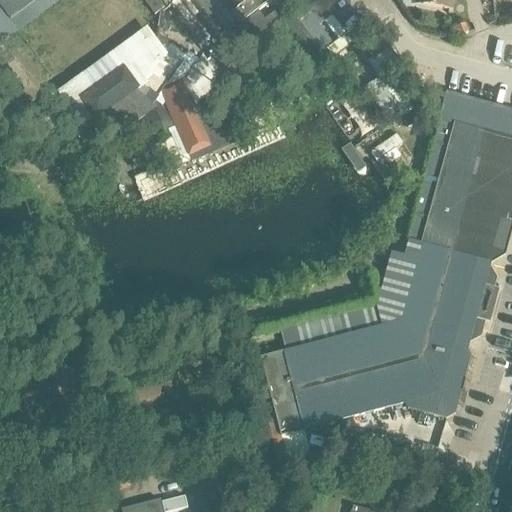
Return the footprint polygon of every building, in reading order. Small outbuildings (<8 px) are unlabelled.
[(44,0),(0,0),(0,7),(13,24),(44,0)] [(161,0),(169,9),(172,7),(185,26),(198,16),(219,44),(243,26),(242,24),(232,11),(225,17),(212,0),(161,0)] [(212,0),(225,17),(232,11),(247,0),(212,0)] [(247,0),(232,11),(242,24),(274,0),(247,0)] [(298,0),(294,0),(282,10),(324,65),(353,42),(348,46),(343,37),(333,44),(298,0)] [(453,12),(453,0),(410,0),(410,7),(453,12)] [(267,16),(254,25),(275,56),(288,47),(267,16)] [(458,38),(467,35),(464,26),(454,29),(458,38)] [(119,69),(122,66),(138,55),(146,49),(139,40),(112,59),(115,64),(119,69)] [(119,69),(115,64),(63,104),(84,131),(91,126),(106,147),(158,108),(161,111),(164,107),(194,64),(170,45),(170,46),(152,51),(146,49),(138,55),(152,65),(146,77),(144,79),(140,85),(138,83),(135,85),(122,66),(119,69)] [(232,76),(210,92),(234,126),(261,106),(256,100),(278,84),(252,48),(225,68),(232,76)] [(388,52),(367,64),(399,120),(414,112),(408,102),(411,100),(401,83),(398,84),(393,76),(402,71),(396,61),(388,52)] [(152,65),(138,55),(122,66),(135,85),(138,83),(140,85),(144,79),(146,77),(152,65)] [(490,266),(504,258),(511,229),(511,120),(442,100),(410,227),(419,248),(418,251),(477,267),(478,263),(490,266)] [(161,111),(158,108),(143,126),(164,142),(147,150),(156,169),(179,159),(170,140),(167,141),(180,126),(161,111)] [(418,251),(398,323),(467,343),(469,344),(479,338),(484,322),(475,319),(483,289),(492,292),(495,280),(489,270),(477,267),(418,251)] [(365,312),(284,329),(288,346),(350,333),(350,330),(369,327),(365,312)] [(282,354),(303,432),(404,405),(407,410),(446,421),(454,417),(470,359),(465,351),(467,343),(398,323),(355,334),(282,354)] [(303,432),(282,354),(260,359),(276,420),(280,438),(303,432)] [(39,357),(29,377),(75,400),(85,380),(39,357)] [(130,386),(111,391),(116,409),(136,404),(136,407),(173,397),(167,375),(130,385),(130,386)] [(280,438),(276,420),(266,423),(282,483),(314,475),(303,432),(280,438)] [(422,446),(418,461),(433,465),(437,450),(422,446)] [(122,466),(90,475),(97,498),(129,489),(122,466)] [(119,511),(164,511),(161,500),(119,511)]
